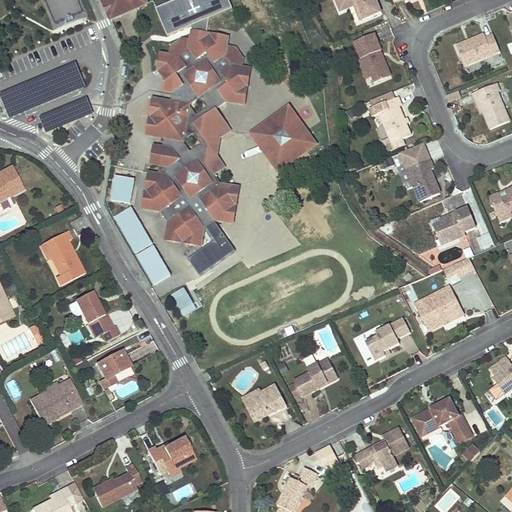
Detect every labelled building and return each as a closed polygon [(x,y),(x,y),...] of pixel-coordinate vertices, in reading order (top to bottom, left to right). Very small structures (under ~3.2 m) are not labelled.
[(47,0),(56,22),(81,11),(76,0),(47,0)] [(146,4),(144,0),(102,0),(110,19),(119,15),(117,9),(135,2),(137,8),(146,4)] [(227,0),(176,0),(157,8),(168,35),(231,9),(227,0)] [(349,7),(354,5),(357,4),(364,20),(381,13),(375,0),(335,0),(340,12),(350,8),(349,7)] [(135,2),(117,9),(119,15),(137,8),(135,2)] [(360,21),(364,20),(357,4),(354,5),(360,21)] [(354,8),(349,10),(356,25),(360,23),(354,8)] [(167,73),(176,75),(173,93),(171,102),(153,99),(147,135),(165,138),(163,148),(160,166),(159,175),(149,173),(143,209),(161,212),(168,222),(166,240),(202,246),(205,228),(213,241),(189,257),(200,274),(235,251),(215,221),(233,224),(239,188),(222,185),(214,175),(225,167),(209,146),(231,131),(215,110),(226,102),(244,105),(250,69),(241,68),(243,59),(235,49),(226,47),(228,38),(192,32),(191,40),(182,39),(172,46),(170,55),(161,54),(158,72),(167,73)] [(358,60),(362,70),(368,68),(373,78),(375,83),(389,78),(385,68),(388,67),(383,58),(381,59),(378,53),(381,52),(382,51),(375,35),(354,44),(361,59),(358,60)] [(500,52),(493,35),(486,39),(484,35),(456,46),(465,66),(500,52)] [(367,80),(373,78),(368,68),(362,70),(367,80)] [(176,75),(167,73),(164,91),(173,93),(176,75)] [(510,122),(498,93),(500,91),(497,84),(472,94),(475,102),(478,101),(483,113),(490,130),(510,122)] [(379,98),(382,105),(395,99),(392,92),(379,98)] [(460,98),(458,92),(446,97),(449,103),(460,98)] [(395,99),(382,105),(370,110),(373,118),(380,115),(394,150),(405,146),(402,140),(411,136),(399,107),(402,106),(399,98),(395,99)] [(289,108),(252,135),(272,162),(281,155),(282,149),(293,141),(300,142),(309,135),(289,108)] [(348,112),(350,118),(357,116),(354,109),(348,112)] [(281,155),(272,162),(279,171),(316,145),(309,135),(300,142),(293,141),(282,149),(281,155)] [(400,155),(407,171),(430,162),(423,145),(400,155)] [(163,148),(154,146),(151,164),(160,166),(163,148)] [(391,158),(384,161),(387,168),(394,165),(391,158)] [(430,162),(407,171),(421,203),(440,194),(430,171),(434,170),(430,162)] [(0,202),(12,196),(24,190),(12,167),(0,173),(0,178),(0,180),(0,179),(0,202)] [(135,180),(115,176),(111,201),(130,204),(135,180)] [(500,194),(490,199),(500,222),(511,217),(511,215),(511,212),(511,211),(511,188),(505,192),(507,197),(502,199),(500,194)] [(0,204),(3,210),(15,204),(12,196),(0,202),(0,204)] [(64,211),(61,205),(55,208),(58,214),(64,211)] [(131,208),(114,218),(136,254),(153,244),(131,208)] [(433,227),(439,240),(455,234),(457,239),(465,236),(464,233),(476,228),(468,208),(455,214),(457,216),(451,218),(450,216),(440,220),(442,223),(433,227)] [(71,256),(69,251),(72,250),(68,242),(71,241),(67,232),(51,241),(54,249),(51,250),(55,258),(52,260),(61,276),(57,278),(61,287),(85,274),(75,255),(71,256)] [(482,251),(495,245),(489,232),(476,238),(482,251)] [(457,239),(455,234),(439,240),(442,246),(457,239)] [(51,250),(54,249),(51,241),(40,246),(48,262),(52,260),(55,258),(51,250)] [(171,276),(153,247),(137,257),(154,286),(171,276)] [(464,250),(467,258),(474,256),(471,248),(464,250)] [(459,277),(475,270),(469,259),(453,266),(456,272),(459,277)] [(456,272),(453,266),(444,269),(447,276),(456,272)] [(0,324),(15,318),(0,286),(0,293),(9,313),(0,316),(0,324)] [(185,288),(172,295),(183,316),(196,308),(188,294),(185,288)] [(435,306),(454,296),(449,288),(431,297),(435,306)] [(188,294),(196,308),(201,306),(194,292),(188,294)] [(0,316),(9,313),(0,293),(0,316)] [(104,316),(98,305),(96,306),(94,302),(97,301),(92,293),(75,302),(95,339),(101,335),(113,329),(106,315),(104,316)] [(463,314),(454,296),(435,306),(431,297),(430,297),(416,305),(429,331),(463,314)] [(397,340),(410,333),(403,319),(376,333),(377,337),(366,344),(376,362),(386,357),(384,353),(389,351),(400,345),(397,340)] [(44,341),(36,326),(29,330),(37,344),(44,341)] [(105,343),(119,335),(115,327),(113,329),(101,335),(105,343)] [(113,377),(131,368),(122,352),(98,365),(106,380),(106,381),(113,377)] [(313,355),(303,359),(306,367),(316,363),(313,355)] [(496,401),(511,389),(511,365),(506,358),(490,370),(497,378),(494,380),(497,385),(489,391),(496,401)] [(336,375),(328,360),(308,370),(310,373),(295,381),(296,384),(291,387),(296,398),(302,395),(303,398),(320,390),(317,385),(336,375)] [(90,369),(86,361),(73,368),(77,376),(90,369)] [(286,372),(283,365),(278,367),(282,375),(286,372)] [(320,390),(338,380),(336,375),(317,385),(320,390)] [(116,384),(113,377),(106,381),(106,380),(100,384),(104,390),(116,384)] [(77,392),(71,380),(66,382),(73,394),(77,392)] [(83,405),(77,392),(73,394),(66,382),(59,386),(47,393),(30,401),(44,427),(59,419),(58,418),(57,416),(69,409),(70,411),(83,405)] [(59,386),(57,383),(45,389),(47,393),(59,386)] [(286,406),(276,386),(261,394),(262,396),(245,405),(255,423),(267,416),(266,415),(271,412),(272,414),(286,406)] [(245,405),(262,396),(261,394),(260,391),(243,400),(245,405)] [(459,417),(450,400),(437,407),(438,409),(432,412),(431,410),(412,420),(423,440),(442,430),(440,427),(449,422),(457,438),(470,431),(462,416),(459,417)] [(58,418),(70,411),(69,409),(57,416),(58,418)] [(393,456),(410,448),(399,428),(382,437),(385,441),(387,446),(385,447),(384,445),(375,449),(374,447),(355,456),(362,470),(374,464),(377,469),(383,467),(385,470),(396,463),(393,456)] [(456,446),(473,437),(470,431),(457,438),(453,440),(456,446)] [(161,475),(167,472),(178,467),(179,469),(196,460),(185,439),(169,446),(165,449),(163,447),(156,451),(155,448),(148,451),(161,475)] [(387,446),(385,441),(374,447),(375,449),(384,445),(385,447),(387,446)] [(340,464),(330,446),(315,454),(321,465),(328,462),(330,461),(334,467),(340,464)] [(471,462),(480,453),(473,446),(465,456),(471,462)] [(386,472),(398,466),(396,463),(385,470),(386,472)] [(102,508),(137,490),(135,486),(142,483),(133,466),(126,469),(129,474),(113,482),(108,485),(106,483),(93,490),(102,508)] [(178,467),(167,472),(171,478),(181,473),(179,469),(178,467)] [(295,511),(307,488),(312,490),(319,475),(305,468),(298,482),(291,479),(285,490),(287,491),(285,496),(283,495),(277,506),(280,508),(289,511),(295,511)] [(170,493),(164,482),(156,486),(162,497),(170,493)] [(72,511),(70,507),(71,507),(83,500),(75,484),(50,497),(52,500),(33,510),(34,511),(72,511)] [(84,502),(74,505),(76,511),(84,511),(87,511),(84,502)]
